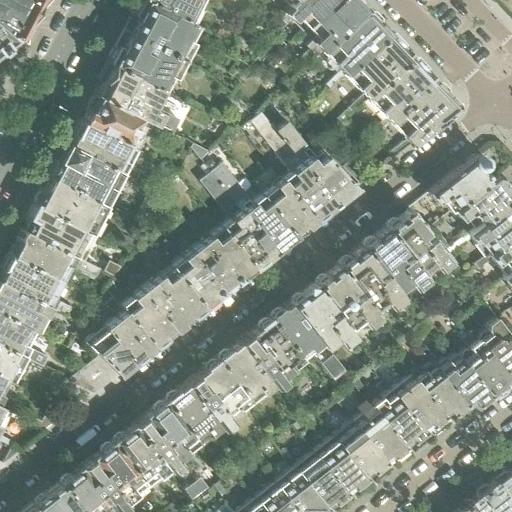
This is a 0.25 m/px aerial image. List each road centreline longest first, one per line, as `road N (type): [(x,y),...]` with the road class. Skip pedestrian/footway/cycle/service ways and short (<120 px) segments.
road 1 (residential): [(0,493),(496,101)]
road 2 (residential): [(0,170),(88,0)]
road 3 (residential): [(511,409),(381,511)]
road 4 (residential): [(398,0),(496,101)]
